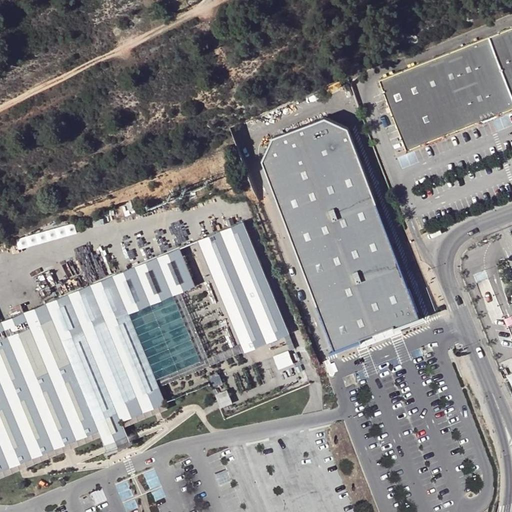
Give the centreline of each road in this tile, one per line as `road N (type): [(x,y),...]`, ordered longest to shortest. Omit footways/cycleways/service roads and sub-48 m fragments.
road 1 (track): [(217,0),(0,109)]
road 2 (unclassified): [(486,387),(442,257),(453,240),(511,214)]
road 3 (unclassified): [(486,387),(507,458),(505,511)]
